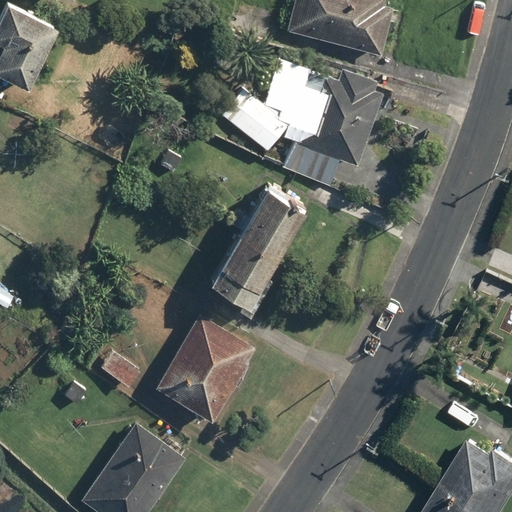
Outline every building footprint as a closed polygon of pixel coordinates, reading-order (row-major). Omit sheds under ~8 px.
[(9,0),(0,21),(0,65),(31,79),(58,18),(16,0),(9,0)] [(381,51),(393,0),(391,0),(298,0),(291,29),(381,51)] [(285,164),(332,183),(342,159),(356,164),(388,85),(378,81),(380,77),(340,61),(335,73),(323,68),(285,164)] [(244,75),(217,106),(263,146),(290,115),(244,75)] [(309,205),(267,181),(212,279),(254,303),(309,205)] [(257,342),(198,310),(157,385),(216,416),(257,342)] [(114,345),(100,362),(126,383),(140,367),(114,345)] [(91,383),(71,370),(59,390),(80,402),(91,383)] [(94,453),(105,460),(82,492),(110,511),(146,511),(187,454),(135,418),(117,443),(106,436),(94,453)] [(503,511),(511,498),(511,449),(476,427),(424,511),(503,511)]
